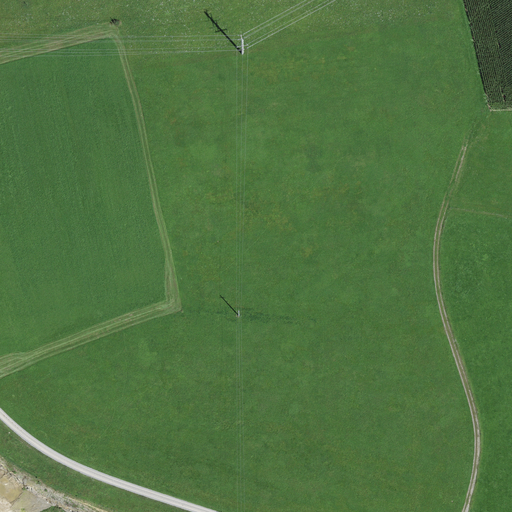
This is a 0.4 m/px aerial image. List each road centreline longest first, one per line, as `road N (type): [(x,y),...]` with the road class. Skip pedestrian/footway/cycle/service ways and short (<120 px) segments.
road 1 (track): [(465,145),(436,230),(435,260),(477,427),(465,511)]
road 2 (track): [(0,410),(57,456),(206,511)]
